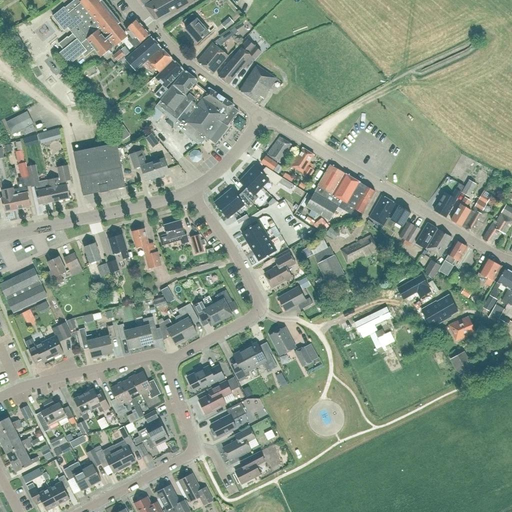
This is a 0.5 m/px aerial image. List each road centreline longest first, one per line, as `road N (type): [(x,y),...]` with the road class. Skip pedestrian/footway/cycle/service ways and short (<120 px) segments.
road 1 (tertiary): [(511,261),(261,115)]
road 2 (residential): [(170,362),(259,307),(234,252),(190,189)]
road 3 (residential): [(0,236),(190,189)]
road 4 (residential): [(170,362),(149,354),(0,396)]
road 5 (tertiary): [(261,115),(179,56),(129,0)]
road 6 (residential): [(80,511),(196,451)]
